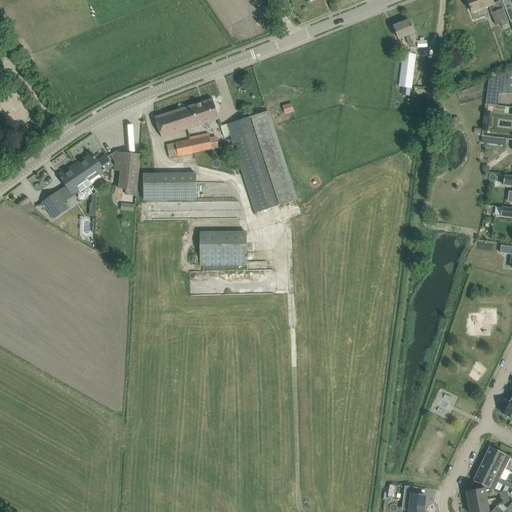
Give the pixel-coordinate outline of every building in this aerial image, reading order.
[(467,0),(470,8),(469,8),(470,10),(471,10),(472,12),(473,12),(474,13),(481,10),(480,9),(488,6),(496,26),(501,24),(503,29),(509,27),(508,24),(507,22),(502,9),(496,11),(493,3),(491,0),(467,0)] [(511,0),(504,0),(502,1),(510,21),(511,20),(511,0)] [(409,20),(393,26),(397,35),(398,39),(406,36),(410,46),(417,43),(413,33),(414,33),(409,20)] [(420,41),(417,41),(417,47),(427,47),(427,40),(424,41),(424,38),(420,38),(420,41)] [(403,53),(399,87),(403,87),(411,88),(415,54),(403,53)] [(498,94),(508,94),(508,73),(501,75),(498,94)] [(489,79),(485,104),(497,105),(498,94),(501,75),(489,79)] [(219,119),(216,109),(213,99),(155,117),(158,127),(161,137),(219,119)] [(283,115),(292,112),(290,104),(281,106),(283,115)] [(301,199),(271,110),(220,126),(226,145),(232,143),(255,214),(301,199)] [(190,140),(175,143),(178,156),(214,148),(218,148),(217,142),(211,143),(210,137),(209,133),(189,137),(190,140)] [(482,136),(481,143),(505,146),(506,139),(482,136)] [(136,186),(140,154),(115,152),(110,155),(113,160),(114,160),(115,160),(114,170),(120,171),(118,189),(136,191),(136,186)] [(92,153),(77,164),(91,185),(102,178),(100,175),(113,167),(106,156),(105,156),(106,157),(98,163),(92,153)] [(77,164),(59,176),(65,184),(71,194),(78,190),(80,193),(91,185),(77,164)] [(196,199),(196,174),(143,175),(143,200),(196,199)] [(511,186),(511,176),(504,175),(503,185),(511,186)] [(68,209),(62,200),(57,192),(42,202),(53,218),(68,209)] [(36,210),(28,198),(17,205),(31,213),(36,210)] [(194,218),(213,218),(213,208),(194,207),(194,218)] [(511,217),(511,208),(501,207),(500,216),(511,217)] [(199,232),(200,266),(247,265),(246,231),(199,232)] [(511,246),(501,245),(500,253),(511,254),(511,262),(511,246)] [(505,469),(511,457),(490,447),(484,459),(505,469)] [(500,478),(505,469),(484,459),(478,471),(499,481),(500,478)] [(498,482),(499,481),(478,471),(473,480),(474,481),(469,491),(485,488),(485,489),(489,488),(494,491),(498,482)] [(404,486),(402,502),(409,503),(409,510),(409,511),(424,511),(423,509),(425,496),(416,494),(411,494),(412,487),(404,486)] [(487,500),(485,489),(485,488),(469,491),(466,491),(468,503),(487,500)] [(483,511),(489,511),(488,511),(487,500),(468,503),(469,511),(483,511)]
